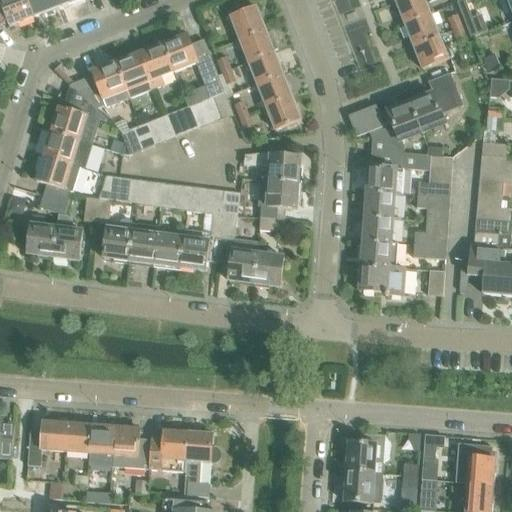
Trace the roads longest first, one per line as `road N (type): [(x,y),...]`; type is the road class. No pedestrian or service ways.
road 1 (residential): [(322,332),(335,139),(327,79),(296,0)]
road 2 (residential): [(322,332),(0,287)]
road 3 (residential): [(317,409),(0,386)]
road 4 (residential): [(0,189),(41,56),(184,0)]
road 5 (residential): [(511,425),(317,409)]
road 6 (residential): [(511,348),(322,332)]
